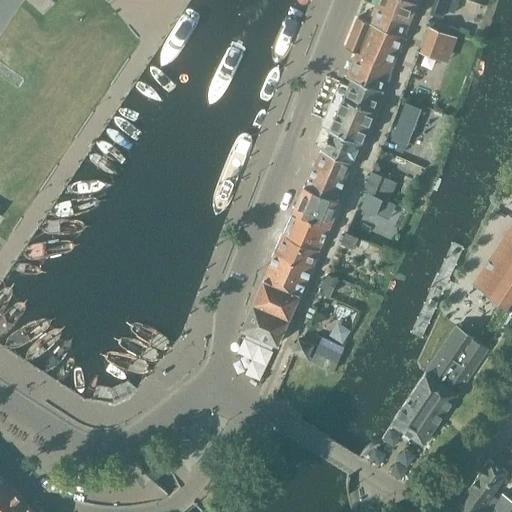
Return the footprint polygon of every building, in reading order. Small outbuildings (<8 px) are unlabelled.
[(419,0),(417,0),(377,0),(376,3),(412,17),(418,3),(419,0)] [(435,0),(431,14),(442,18),(448,0),(435,0)] [(412,17),(376,3),(369,22),(404,35),(412,17)] [(404,35),(369,22),(358,17),(346,47),(357,51),(356,53),(358,50),(378,58),(382,48),(395,59),(405,37),(403,36),(404,35)] [(439,59),(449,34),(430,27),(420,52),(439,59)] [(356,53),(347,76),(352,78),(352,79),(382,91),(395,59),(382,48),(378,58),(358,50),(356,53)] [(361,142),(375,110),(382,91),(352,79),(349,85),(339,81),(321,125),(330,129),(330,130),(361,142)] [(405,148),(421,110),(406,104),(390,142),(405,148)] [(330,130),(322,149),(321,151),(352,163),(360,143),(361,142),(330,130)] [(352,163),(321,151),(314,168),(344,181),(352,163)] [(314,168),(305,188),(336,201),(339,202),(340,201),(336,200),(344,181),(314,168)] [(396,181),(381,175),(372,171),(364,190),(388,200),(396,181)] [(295,211),(293,210),(293,211),(329,227),(339,202),(336,201),(305,188),(295,211)] [(361,208),(376,214),(382,198),(368,192),(361,208)] [(293,211),(275,254),(311,269),(320,249),(329,227),(293,211)] [(511,227),(474,284),(511,309),(511,227)] [(341,243),(353,248),(357,237),(346,232),(341,243)] [(275,254),(262,283),(298,298),(311,269),(275,254)] [(320,293),(329,297),(337,278),(328,274),(320,293)] [(298,298),(262,283),(243,328),(278,344),(298,298)] [(425,373),(392,423),(409,434),(423,443),(424,444),(488,349),(473,339),(474,337),(457,326),(425,373)] [(294,351),(308,357),(313,346),(299,340),(294,351)] [(334,371),(338,362),(316,352),(312,361),(334,371)] [(108,394),(114,405),(133,396),(128,384),(108,394)] [(352,502),(348,503),(351,510),(351,511),(384,511),(412,460),(406,456),(412,447),(404,443),(396,441),(389,441),(387,441),(382,453),(399,460),(400,462),(375,504),(359,491),(352,502)] [(490,499),(492,495),(493,492),(506,471),(488,459),(470,487),(490,499)] [(25,511),(30,508),(7,483),(0,490),(0,511),(25,511)] [(481,511),(485,505),(490,509),(493,505),(496,507),(502,498),(493,492),(492,495),(490,499),(470,487),(453,511),(481,511)] [(511,511),(511,503),(502,498),(496,507),(493,505),(490,509),(485,505),(481,511),(511,511)]
